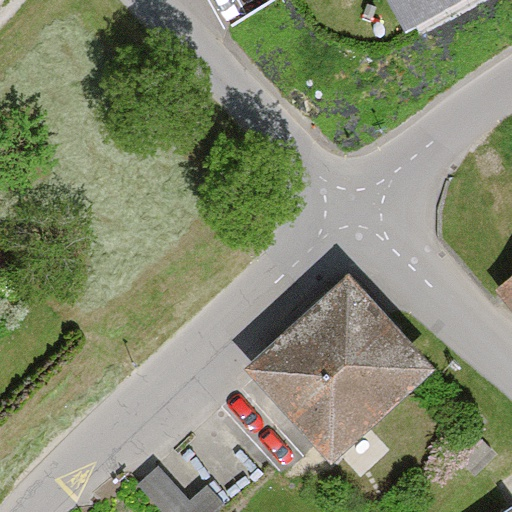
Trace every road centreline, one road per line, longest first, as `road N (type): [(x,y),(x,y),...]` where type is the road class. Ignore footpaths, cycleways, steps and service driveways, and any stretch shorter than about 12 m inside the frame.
road 1 (unclassified): [(369,200),(105,432),(33,511)]
road 2 (residential): [(369,200),(154,0)]
road 3 (unclassified): [(511,366),(436,287),(369,200)]
road 4 (residential): [(511,93),(369,200)]
